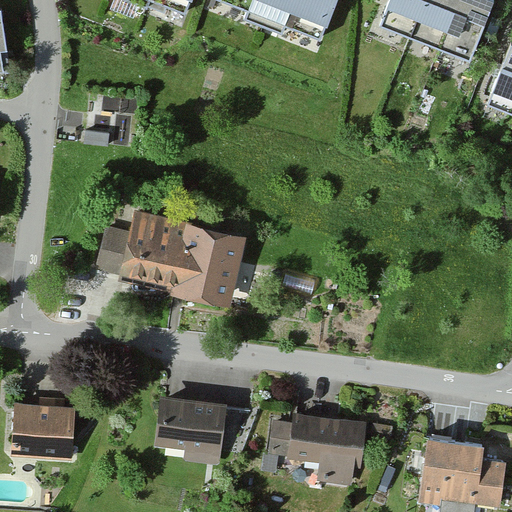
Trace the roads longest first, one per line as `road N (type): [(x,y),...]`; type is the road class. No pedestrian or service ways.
road 1 (residential): [(511,393),(236,353),(21,333)]
road 2 (residential): [(41,118),(21,333)]
